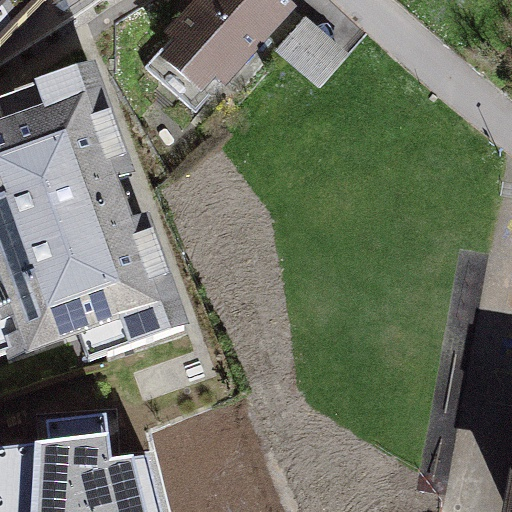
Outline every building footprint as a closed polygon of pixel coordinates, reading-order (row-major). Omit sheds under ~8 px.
[(0,0),(0,50),(48,0),(0,0)] [(272,0),(207,0),(146,68),(196,113),(287,13),(272,0)] [(309,19),(279,53),(323,91),(353,57),(309,19)] [(0,117),(9,141),(0,143),(0,356),(8,377),(74,353),(83,379),(190,340),(149,228),(123,237),(111,202),(132,194),(91,82),(0,114),(0,117)] [(53,458),(0,458),(0,511),(112,511),(111,418),(52,419),(53,458)]
